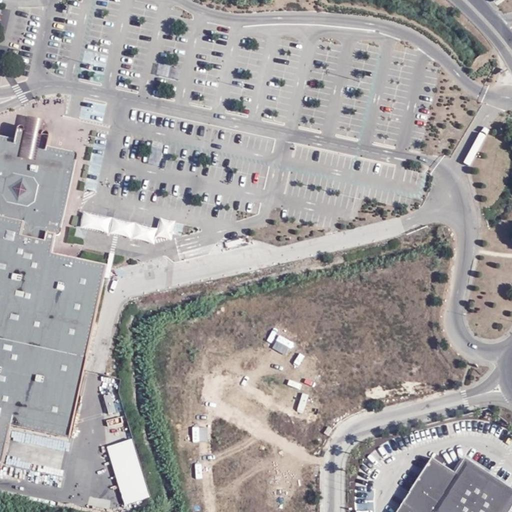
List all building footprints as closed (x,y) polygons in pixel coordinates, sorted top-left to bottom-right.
[(165,75),(179,79),(182,68),(168,64),(165,75)] [(0,470),(10,426),(69,438),(105,266),(51,254),(55,233),(60,234),(77,152),(45,146),(47,137),(45,133),(40,132),(41,125),(33,123),(26,122),(24,129),(15,129),(10,137),(0,135),(0,470)] [(105,148),(106,139),(97,138),(96,147),(105,148)] [(116,409),(111,394),(105,395),(110,411),(116,409)] [(124,504),(150,496),(133,437),(107,445),(124,504)] [(511,511),(511,488),(464,457),(454,472),(431,458),(395,511),(511,511)]
